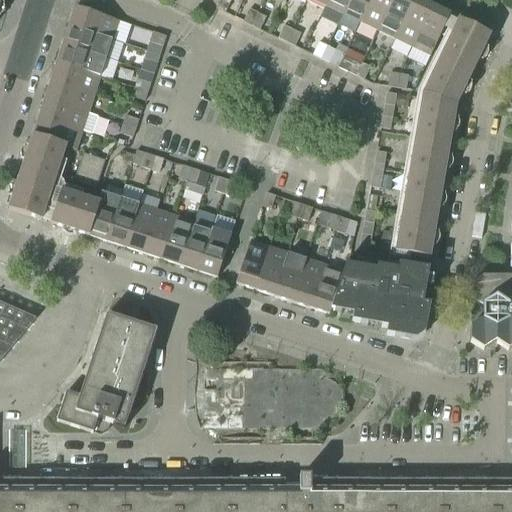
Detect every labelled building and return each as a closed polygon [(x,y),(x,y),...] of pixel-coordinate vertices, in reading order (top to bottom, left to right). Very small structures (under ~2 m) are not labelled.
[(229,1),(227,0),(219,0),(215,9),(223,13),(229,1)] [(341,14),(347,0),(326,0),(324,6),(341,14)] [(358,23),(369,0),(347,0),(341,14),(358,23)] [(390,0),(369,0),(358,23),(376,31),(390,0)] [(393,39),(411,0),(390,0),(376,31),(393,39)] [(410,48),(429,7),(415,0),(411,0),(393,39),(410,48)] [(448,16),(429,7),(410,48),(428,56),(448,16)] [(74,8),(68,27),(110,41),(117,21),(74,8)] [(250,26),(256,14),(248,10),(242,22),(250,26)] [(264,18),(256,14),(250,26),(258,30),(264,18)] [(358,23),(341,14),(337,24),(354,32),(358,23)] [(427,258),(454,106),(487,35),(456,20),(451,18),(444,32),(449,34),(420,95),(393,252),(427,258)] [(285,43),(291,30),(282,26),(276,39),(285,43)] [(110,41),(68,27),(62,45),(104,59),(110,41)] [(299,34),(291,30),(285,43),(293,47),(299,34)] [(151,33),(148,43),(161,47),(165,38),(151,33)] [(122,45),(110,41),(104,59),(116,62),(122,45)] [(158,56),(161,47),(148,43),(145,52),(158,56)] [(319,60),(325,47),(317,43),(311,56),(319,60)] [(98,77),(104,59),(62,45),(56,63),(98,77)] [(333,51),(325,47),(319,60),(327,64),(333,51)] [(155,65),(158,56),(145,52),(142,61),(155,65)] [(337,68),(345,72),(351,60),(343,56),(337,68)] [(353,76),(360,64),(351,60),(345,72),(353,76)] [(155,65),(142,61),(139,71),(152,75),(155,65)] [(98,77),(56,63),(50,82),(92,96),(98,77)] [(368,67),(360,64),(353,76),(362,80),(368,67)] [(395,88),(397,74),(388,73),(386,87),(395,88)] [(406,76),(397,74),(395,88),(404,90),(406,76)] [(136,80),(133,89),(146,93),(149,84),(136,80)] [(92,96),(50,82),(44,100),(86,114),(92,96)] [(143,102),(146,93),(133,89),(130,97),(143,102)] [(394,95),(384,94),(383,102),(392,104),(394,95)] [(96,117),(86,114),(44,100),(37,118),(80,132),(90,135),(96,117)] [(392,104),(383,102),(381,111),(391,113),(392,104)] [(389,121),(391,113),(381,111),(380,120),(389,121)] [(124,116),(121,125),(134,130),(137,121),(124,116)] [(80,132),(37,118),(32,136),(64,147),(74,150),(80,132)] [(388,130),(389,121),(380,120),(378,128),(388,130)] [(131,138),(134,130),(121,125),(118,134),(131,138)] [(74,152),(74,150),(64,147),(32,136),(7,210),(40,221),(49,224),(86,236),(97,203),(96,203),(60,191),(51,188),(64,148),(74,152)] [(384,154),(374,152),(373,161),(382,163),(384,154)] [(149,170),(153,157),(144,154),(140,167),(149,170)] [(93,158),(82,155),(79,162),(90,165),(93,158)] [(162,160),(153,157),(149,170),(157,173),(162,160)] [(104,162),(93,158),(90,165),(101,169),(104,162)] [(382,163),(373,161),(371,170),(381,171),(382,163)] [(90,165),(79,162),(77,168),(88,172),(90,165)] [(101,169),(90,165),(88,172),(99,176),(101,169)] [(185,182),(189,169),(180,166),(176,179),(185,182)] [(88,172),(77,168),(75,175),(86,179),(88,172)] [(198,172),(189,169),(185,182),(193,185),(198,172)] [(381,171),(371,170),(370,179),(379,180),(381,171)] [(99,176),(88,172),(86,179),(97,182),(99,176)] [(86,179),(75,175),(73,182),(84,186),(86,179)] [(221,194),(225,181),(217,178),(212,191),(221,194)] [(97,182),(86,179),(84,186),(95,189),(97,182)] [(378,189),(379,180),(370,179),(368,187),(378,189)] [(234,184),(225,181),(221,194),(230,197),(234,184)] [(105,242),(119,199),(100,193),(96,203),(97,203),(86,236),(105,242)] [(274,197),(265,194),(261,207),(269,210),(274,197)] [(123,248),(137,205),(119,199),(105,242),(123,248)] [(298,219),(302,206),(293,203),(289,216),(298,219)] [(141,254),(155,211),(137,205),(123,248),(141,254)] [(311,209),(302,206),(298,219),(306,222),(311,209)] [(160,260),(174,217),(155,211),(141,254),(160,260)] [(373,213),(364,211),(363,220),(372,221),(373,213)] [(334,231),(338,218),(329,215),(325,228),(334,231)] [(178,266),(192,223),(174,217),(160,260),(178,266)] [(347,221),(338,218),(334,231),(343,234),(347,221)] [(372,221),(363,220),(361,229),(370,230),(372,221)] [(196,272),(210,229),(192,223),(178,266),(196,272)] [(229,235),(210,229),(196,272),(215,278),(229,235)] [(369,239),(370,230),(361,229),(360,238),(369,239)] [(367,248),(369,239),(360,238),(358,246),(367,248)] [(253,291),(268,248),(248,242),(234,285),(253,291)] [(272,297),(286,254),(268,248),(253,291),(272,297)] [(290,303),(304,260),(286,254),(272,297),(290,303)] [(308,309),(322,266),(304,260),(290,303),(308,309)] [(345,262),(341,272),(328,311),(352,314),(351,321),(386,329),(384,336),(407,340),(408,333),(416,327),(424,328),(428,305),(421,304),(427,270),(397,265),(396,271),(375,267),(374,270),(347,266),(347,262),(345,262)] [(328,311),(341,272),(322,266),(308,309),(327,315),(328,311)] [(511,277),(481,277),(469,284),(469,299),(473,302),(473,325),(468,327),(468,343),(481,351),(494,343),(506,351),(511,347),(511,277)] [(0,362),(33,325),(0,310),(0,362)] [(124,429),(145,363),(155,331),(105,315),(79,398),(65,393),(56,423),(92,434),(96,421),(124,429)] [(298,511),(511,511),(511,480),(310,481),(310,478),(299,478),(299,480),(299,496),(298,496),(298,511)] [(0,511),(298,511),(298,496),(299,496),(299,480),(291,480),(0,480),(0,511)]
